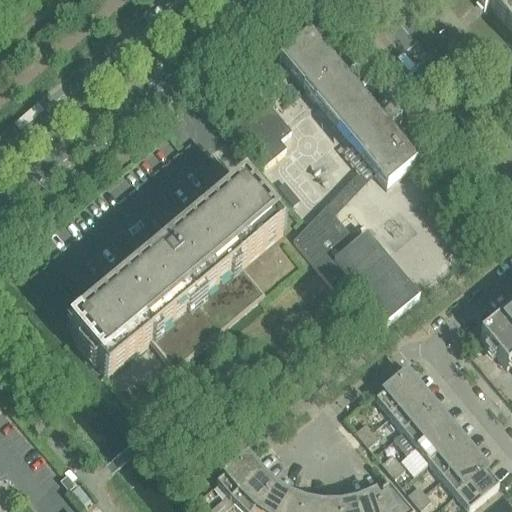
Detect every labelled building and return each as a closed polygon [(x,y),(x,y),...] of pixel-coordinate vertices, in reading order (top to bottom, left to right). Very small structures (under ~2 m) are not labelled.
[(505,29),(511,22),(511,0),(481,0),(476,5),(484,14),(489,10),(505,29)] [(380,126),(328,64),(309,41),(309,40),(278,66),(279,66),(280,65),(336,132),(386,193),(385,194),(386,195),(416,169),(416,168),(415,169),(388,136),(400,126),(392,116),(380,126)] [(291,138),(275,118),(265,107),(254,116),(248,109),(225,128),(263,173),(286,154),(280,147),(291,138)] [(263,302),(239,273),(282,238),(244,192),(203,226),(202,225),(164,257),(156,247),(139,262),(147,271),(108,303),(109,304),(68,338),(72,342),(103,380),(107,384),(149,348),(173,377),(263,302)] [(366,239),(355,248),(334,222),(325,212),(293,246),(341,304),(355,293),(386,330),(419,302),(366,239)] [(511,314),(479,342),(506,374),(511,369),(511,314)] [(389,423),(419,397),(405,381),(375,406),(389,423)] [(402,438),(432,413),(419,397),(389,423),(402,438)] [(415,454),(445,429),(432,413),(402,438),(415,454)] [(361,446),(372,437),(366,429),(355,438),(361,446)] [(428,470),(458,444),(445,429),(415,454),(428,470)] [(367,454),(378,444),(372,437),(361,446),(367,454)] [(441,485),(471,460),(458,444),(428,470),(441,485)] [(454,501),(484,476),(471,460),(441,485),(454,501)] [(387,477),(398,468),(392,461),(381,470),(387,477)] [(230,505),(260,480),(246,464),(216,489),(226,501),(230,505)] [(393,485),(404,476),(398,468),(387,477),(393,485)] [(463,511),(474,511),(498,492),(484,476),(454,501),(463,511)] [(236,511),(256,511),(273,492),(260,480),(230,505),(226,501),(214,511),(229,511),(233,509),(236,511)] [(75,491),(71,487),(66,482),(59,487),(68,497),(75,491)] [(405,511),(388,491),(372,501),(378,511),(405,511)] [(282,511),(287,502),(273,492),(256,511),(282,511)] [(413,509),(424,499),(418,492),(407,501),(413,509)] [(415,511),(424,511),(430,507),(424,499),(413,509),(415,511)] [(378,511),(372,501),(356,508),(357,511),(378,511)] [(302,511),(304,509),(287,502),(282,511),(302,511)]
